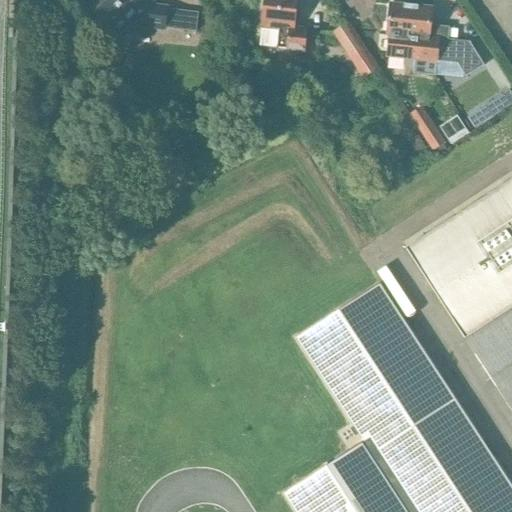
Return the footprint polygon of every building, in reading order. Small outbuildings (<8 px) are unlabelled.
[(104,22),(119,36),(119,35),(119,34),(129,23),(136,29),(139,26),(147,27),(147,28),(165,30),(167,8),(146,6),(148,4),(143,0),(102,0),(91,12),(92,13),(87,18),(98,29),(104,22)] [(264,0),(259,46),(286,50),(286,49),(304,51),(307,31),(294,30),(297,0),(264,0)] [(390,4),(386,36),(388,36),(387,57),(405,59),(405,65),(413,66),(412,74),(413,74),(415,60),(415,55),(420,55),(422,39),(408,38),(412,6),(402,5),(400,3),(394,2),(392,4),(390,4)] [(412,6),(408,38),(422,39),(420,55),(415,55),(415,60),(437,62),(456,64),(465,78),(484,66),(469,42),(446,40),(447,28),(431,26),(433,8),(431,8),(429,5),(423,4),(421,7),(412,6)] [(332,33),(350,60),(363,51),(346,25),(332,33)] [(415,60),(413,74),(435,77),(437,63),(437,62),(415,60)] [(491,118),(511,104),(511,98),(508,93),(484,108),(491,118)] [(410,116),(423,135),(433,151),(445,143),(422,108),(410,116)] [(408,143),(412,149),(423,142),(419,136),(408,143)] [(511,180),(406,249),(511,411),(511,180)] [(82,263),(48,280),(56,297),(91,280),(82,263)] [(511,511),(511,486),(380,284),(296,339),(364,443),(284,494),(295,511),(511,511)]
